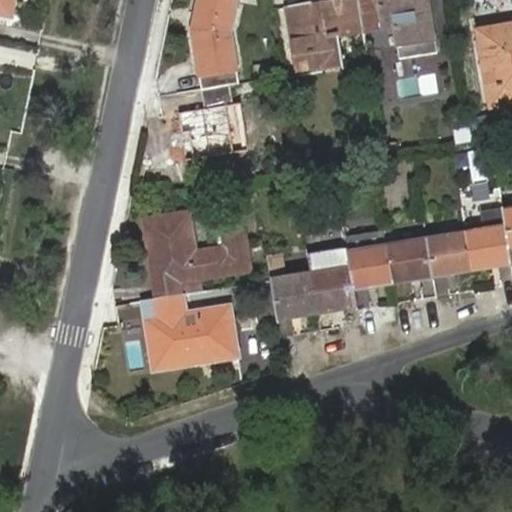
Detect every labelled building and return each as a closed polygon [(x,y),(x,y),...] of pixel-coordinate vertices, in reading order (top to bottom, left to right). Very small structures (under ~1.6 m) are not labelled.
[(0,0),(0,15),(11,18),(14,0),(0,0)] [(192,29),(203,88),(233,83),(239,83),(230,32),(234,17),(228,16),(231,0),(198,0),(195,12),(199,14),(201,28),(192,29)] [(231,0),(228,16),(234,17),(237,0),(231,0)] [(340,35),(364,31),(358,0),(357,0),(342,2),(341,0),(335,0),(336,2),(313,6),(313,1),(289,5),(300,74),(324,70),(322,64),(344,61),(340,35)] [(430,0),(358,0),(364,31),(396,26),(400,58),(439,53),(430,0)] [(480,32),(492,103),(511,99),(511,26),(485,31),(480,32)] [(233,83),(203,88),(207,109),(181,113),(185,134),(194,133),(199,157),(237,151),(229,106),(237,104),(233,83)] [(189,159),(199,157),(194,133),(185,134),(189,159)] [(511,207),(503,209),(505,225),(509,244),(511,243),(511,207)] [(157,300),(183,296),(181,281),(250,269),(244,231),(226,235),(228,246),(195,251),(187,211),(147,218),(158,282),(155,283),(157,300)] [(466,232),(471,268),(511,262),(511,261),(510,254),(509,244),(505,225),(466,232)] [(427,238),(433,275),(471,268),(466,232),(427,238)] [(394,281),(433,275),(427,238),(387,245),(394,281)] [(354,287),(394,281),(387,245),(348,251),(351,267),(354,287)] [(473,276),(511,269),(511,264),(511,262),(471,268),(473,276)] [(357,304),(356,301),(356,298),(356,296),(354,287),(351,267),(311,274),(317,311),(357,304)] [(434,282),(473,276),(471,268),(433,275),(434,282)] [(317,311),(311,274),(273,280),(271,281),(271,283),(276,318),(317,311)] [(395,289),(434,282),(433,275),(394,281),(395,289)] [(356,296),(395,289),(394,281),(354,287),(356,296)] [(189,325),(183,296),(157,300),(145,302),(157,366),(197,360),(195,350),(210,349),(211,359),(238,355),(231,307),(198,313),(199,324),(189,325)] [(359,312),(357,304),(317,311),(318,319),(359,312)] [(318,319),(317,311),(276,318),(277,327),(318,319)]
